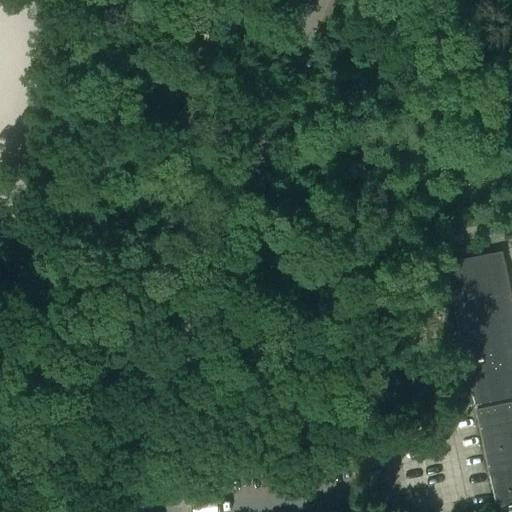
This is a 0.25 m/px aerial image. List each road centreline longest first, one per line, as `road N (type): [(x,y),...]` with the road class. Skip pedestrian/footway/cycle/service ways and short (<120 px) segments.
road 1 (unclassified): [(319,0),(116,511)]
road 2 (unknown): [(0,419),(58,394),(195,84),(214,0)]
